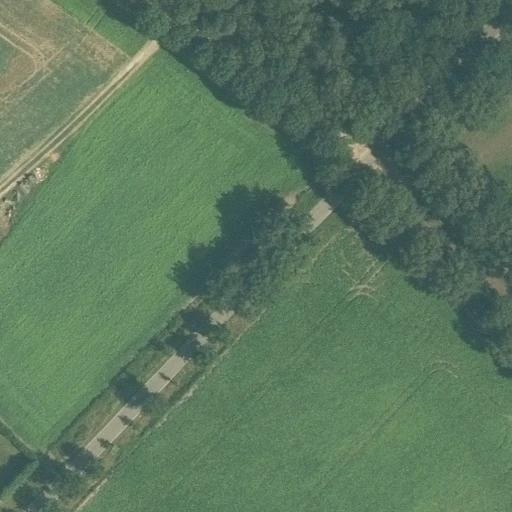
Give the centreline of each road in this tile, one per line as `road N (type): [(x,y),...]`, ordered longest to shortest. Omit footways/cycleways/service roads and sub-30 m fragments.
road 1 (unclassified): [(41,511),(511,18)]
road 2 (track): [(152,0),(370,166),(511,289)]
